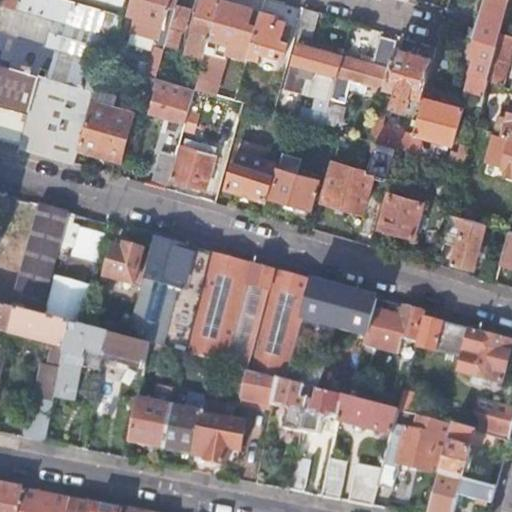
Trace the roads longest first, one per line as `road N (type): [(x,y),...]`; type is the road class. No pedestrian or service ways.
road 1 (residential): [(0,168),(511,312)]
road 2 (residential): [(273,511),(0,458)]
